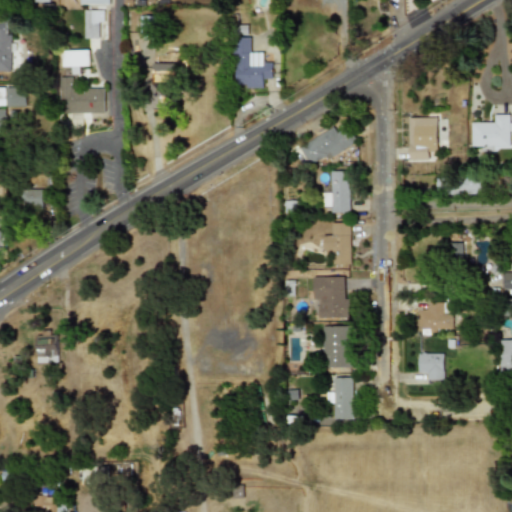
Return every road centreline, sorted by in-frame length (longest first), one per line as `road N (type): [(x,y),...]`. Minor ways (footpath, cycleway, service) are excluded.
road 1 (secondary): [(0,292),(475,0)]
road 2 (residential): [(511,409),(387,408),(379,61)]
road 3 (residential): [(384,231),(511,228)]
